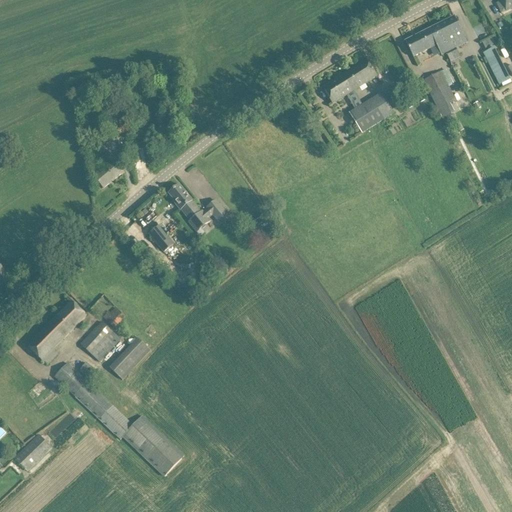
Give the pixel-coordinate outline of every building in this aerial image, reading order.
[(511,8),(511,0),(501,0),(502,1),(496,4),(501,13),(507,11),(511,8)] [(405,42),(413,58),(437,46),(442,56),(467,43),(454,17),(405,42)] [(483,54),(489,65),(499,86),(510,80),(500,59),(494,48),(483,54)] [(367,61),(343,76),(323,88),(333,104),(377,77),(367,61)] [(450,104),(455,101),(441,73),(424,81),(443,120),(455,114),(450,104)] [(84,91),(86,100),(92,98),(90,90),(84,91)] [(74,93),(75,96),(77,96),(78,105),(85,104),(83,95),(81,95),(81,92),(78,93),(78,92),(74,93)] [(350,114),(362,134),(394,114),(382,94),(350,114)] [(95,168),(97,167),(94,157),(95,156),(93,149),(83,151),(85,159),(87,159),(90,170),(95,168)] [(94,176),(104,189),(123,173),(107,153),(102,158),(104,162),(101,165),(103,168),(94,176)] [(180,211),(181,211),(193,201),(179,185),(168,194),(173,199),(171,200),(180,211)] [(193,201),(181,211),(190,221),(188,223),(197,234),(211,222),(209,219),(212,216),(218,223),(228,215),(216,200),(206,208),(207,209),(204,212),(202,211),(201,212),(193,202),(193,201)] [(148,234),(154,240),(164,253),(174,245),(170,240),(158,226),(148,234)] [(72,302),(28,347),(35,354),(42,361),(42,360),(53,350),(86,316),(79,309),(72,302)] [(106,321),(114,330),(125,318),(116,310),(106,321)] [(80,345),(100,363),(121,340),(101,322),(80,345)] [(109,369),(123,381),(151,352),(138,339),(109,369)] [(68,363),(95,384),(101,376),(75,354),(68,363)] [(54,378),(120,441),(123,438),(164,478),(185,457),(143,416),(133,426),(68,363),(54,378)] [(14,459),(28,472),(52,449),(39,435),(14,459)]
